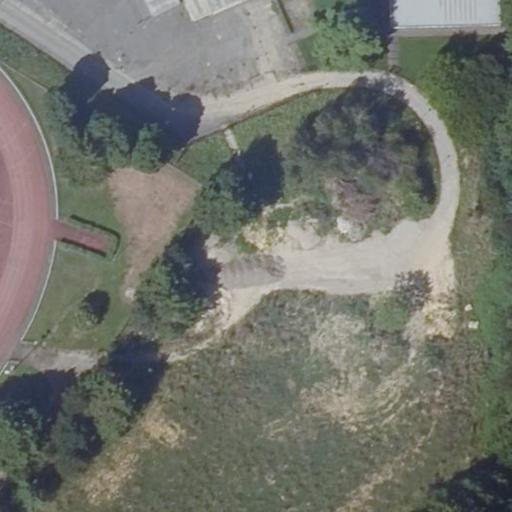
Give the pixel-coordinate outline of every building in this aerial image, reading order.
[(184,3),(182,0),(142,0),(151,18),(184,3)] [(244,0),(183,0),(193,23),(244,0)] [(394,0),(394,29),(499,33),(500,0),(394,0)] [(278,13),(256,23),(267,47),(288,37),(278,13)] [(378,368),(383,345),(371,345),(367,361),(378,368)] [(306,361),(324,377),(328,368),(317,357),(306,361)] [(357,383),(356,395),(374,397),(375,385),(357,383)]
